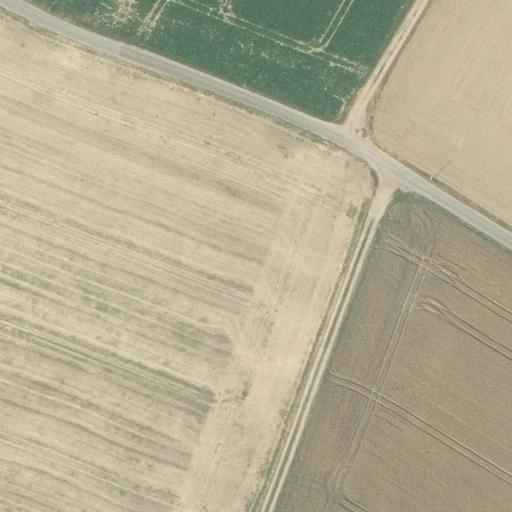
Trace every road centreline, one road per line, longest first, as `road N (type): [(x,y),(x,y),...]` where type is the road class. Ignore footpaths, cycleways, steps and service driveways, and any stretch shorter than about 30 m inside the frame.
road 1 (unclassified): [(511,243),(342,141),(0,0)]
road 2 (track): [(268,511),(386,171)]
road 3 (track): [(342,141),(424,0)]
